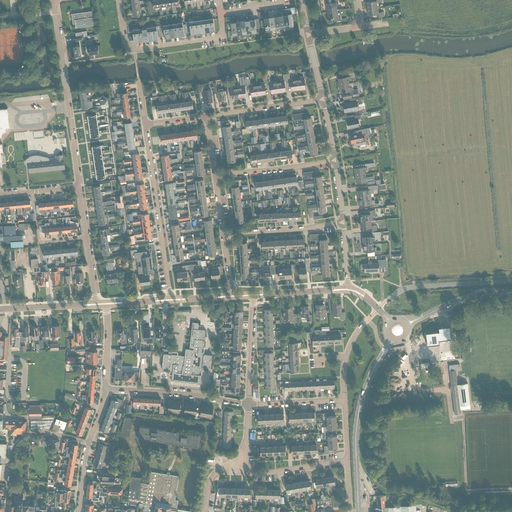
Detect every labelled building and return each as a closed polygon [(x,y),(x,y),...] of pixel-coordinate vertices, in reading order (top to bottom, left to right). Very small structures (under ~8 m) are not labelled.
[(154,8),(150,8),(151,15),(155,15),(154,12),(156,12),(155,8),(159,7),(160,7),(159,0),(154,0),(153,0),(154,8)] [(338,4),(337,0),(330,0),(331,3),(326,4),(327,11),(337,10),(336,5),(338,4)] [(381,0),(374,0),(375,1),(366,2),(367,9),(377,7),(377,2),(382,1),(381,0)] [(384,16),(383,11),(378,12),(377,7),(367,9),(368,15),(376,14),(377,17),(384,16)] [(334,22),(341,21),(340,13),(337,13),(337,10),(327,11),(328,19),(334,18),(334,22)] [(94,17),(93,17),(92,11),(88,12),(88,11),(87,11),(87,13),(83,13),(85,26),(95,25),(94,17)] [(79,13),(71,14),(73,24),(75,24),(76,28),(85,26),(83,13),(80,14),(79,13)] [(290,26),(293,26),(292,13),(283,15),(285,28),(290,27),(290,26)] [(256,29),(260,28),(258,19),(255,19),(249,20),(251,33),(257,32),(256,29)] [(184,33),(187,32),(186,24),(183,25),(182,22),(177,23),(179,36),(184,35),(184,33)] [(228,31),(229,36),(237,35),(235,22),(230,23),(227,23),(228,31)] [(160,28),(161,36),(164,36),(165,38),(170,37),(168,24),(163,25),(163,27),(160,28)] [(158,37),(161,36),(159,25),(156,26),(151,27),(153,40),(158,39),(158,37)] [(89,42),(86,43),(87,47),(88,47),(89,54),(98,53),(97,46),(90,47),(89,42)] [(77,43),(71,44),(72,54),(79,53),(78,49),(81,49),(80,44),(78,45),(77,43)] [(305,89),(304,78),(307,78),(306,72),(303,72),(304,77),(300,77),(301,80),(296,80),(297,90),(304,89),(305,89)] [(354,72),(348,73),(349,76),(338,79),(339,85),(349,83),(348,80),(351,80),(351,81),(356,80),(354,72)] [(277,83),(279,93),(286,92),(284,81),(287,81),(286,74),(283,75),(284,79),(281,80),(281,83),(277,83)] [(286,74),(287,81),(290,80),(291,91),(297,90),(296,80),(293,81),(293,78),(290,79),(289,74),(286,74)] [(253,84),(250,84),(249,79),(248,80),(248,77),(246,77),(246,80),(247,86),(250,86),(252,97),(259,96),(257,86),(254,86),(253,84)] [(260,83),(261,85),(257,86),(259,96),(266,95),(264,84),(267,83),(266,77),(263,78),(264,82),(260,83)] [(266,77),(267,83),(270,83),(271,94),(279,93),(277,83),(273,84),(273,81),(270,81),(269,77),(266,77)] [(243,80),(244,85),(241,85),(241,88),(238,89),(239,98),(246,97),(244,87),(247,86),(246,80),(243,80)] [(226,100),(225,91),(217,92),(216,85),(216,82),(213,83),(213,86),(213,87),(214,90),(214,94),(217,93),(218,101),(226,100)] [(227,83),(227,89),(230,89),(232,99),(239,98),(238,89),(234,89),(234,86),(230,87),(230,82),(227,83)] [(351,90),(353,97),(359,95),(358,89),(353,90),(352,86),(353,86),(352,83),(349,83),(339,85),(341,93),(351,90)] [(205,103),(212,102),(211,90),(204,90),(203,85),(198,85),(199,92),(202,91),(203,98),(204,97),(205,103)] [(89,97),(87,98),(86,92),(80,93),(81,101),(89,99),(89,97)] [(192,101),(189,101),(187,92),(185,93),(187,109),(193,108),(192,101)] [(176,94),(173,94),(175,111),(181,110),(180,102),(177,103),(176,94)] [(164,96),(161,96),(164,112),(170,111),(168,104),(165,104),(165,100),(164,96)] [(362,103),(361,97),(360,97),(349,99),(350,102),(343,104),(345,112),(358,109),(357,104),(362,103)] [(88,108),(88,102),(89,102),(89,99),(81,101),(82,109),(88,108)] [(0,163),(2,163),(1,153),(3,152),(2,144),(0,144),(0,137),(2,138),(1,135),(3,133),(6,133),(6,130),(9,130),(7,109),(0,109),(0,163)] [(354,116),(355,119),(347,121),(348,128),(359,126),(358,119),(361,118),(360,114),(354,116)] [(127,120),(122,121),(122,126),(125,126),(125,130),(132,128),(132,122),(130,123),(130,120),(127,120)] [(352,132),(352,134),(350,135),(351,143),(356,142),(357,145),(366,144),(368,143),(368,140),(366,140),(366,135),(370,134),(369,128),(359,130),(352,132)] [(296,136),(297,138),(303,137),(307,137),(314,135),(313,129),(306,131),(306,134),(303,135),(296,136)] [(200,135),(197,136),(196,130),(190,131),(191,139),(197,138),(198,144),(201,143),(200,135)] [(241,133),(240,130),(234,131),(231,131),(231,132),(224,133),(225,139),(232,137),(232,134),(241,133)] [(179,149),(182,149),(181,142),(180,142),(180,140),(179,140),(178,133),(173,134),(174,141),(176,141),(177,143),(179,143),(179,146),(175,146),(176,150),(179,149)] [(161,135),(162,143),(165,142),(165,145),(167,145),(168,151),(169,151),(167,135),(161,135)] [(288,150),(287,146),(286,140),(284,141),(285,147),(285,150),(286,158),(292,157),(291,150),(288,150)] [(242,145),(242,142),(235,143),(233,143),(225,144),(226,150),(234,149),(233,146),(242,145)] [(180,159),(180,153),(177,153),(177,158),(171,159),(171,157),(169,157),(169,155),(161,156),(162,162),(169,161),(171,160),(172,162),(179,161),(178,159),(180,159)] [(29,172),(65,169),(64,159),(63,159),(62,155),(55,156),(56,158),(45,159),(44,158),(43,158),(41,157),(40,156),(38,156),(36,156),(35,156),(34,156),(33,156),(31,156),(30,157),(29,157),(28,158),(26,160),(26,161),(25,162),(25,163),(26,164),(27,165),(28,166),(29,166),(29,172)] [(204,168),(203,162),(196,163),(196,166),(185,168),(185,171),(191,170),(194,170),(204,168)] [(367,170),(367,167),(374,166),(374,162),(365,164),(365,167),(354,168),(355,176),(365,174),(364,171),(367,170)] [(172,179),(172,175),(175,175),(174,174),(179,173),(181,173),(180,172),(180,170),(173,171),(173,172),(171,172),(171,173),(164,174),(165,180),(172,179)] [(369,180),(368,177),(365,178),(365,174),(355,176),(356,183),(367,181),(368,184),(374,183),(373,180),(369,180)] [(284,178),(285,186),(289,185),(290,195),(293,195),(290,177),(284,178)] [(261,182),(262,189),(266,188),(267,198),(269,198),(267,181),(261,182)] [(357,191),(358,199),(371,198),(371,194),(374,194),(373,190),(378,190),(378,186),(368,187),(368,190),(357,191)] [(177,192),(177,191),(176,189),(173,189),(166,190),(167,197),(174,196),(174,192),(177,192)] [(243,194),(249,194),(249,191),(232,193),(233,199),(241,198),(240,195),(243,194)] [(177,196),(174,197),(174,196),(167,197),(168,204),(175,203),(175,199),(178,199),(177,196)] [(359,206),(370,204),(370,207),(378,206),(377,203),(375,203),(375,200),(371,200),(371,198),(358,199),(359,206)] [(73,205),(77,205),(76,200),(66,201),(67,210),(73,209),(73,205)] [(178,201),(178,203),(175,203),(168,204),(169,212),(176,211),(176,206),(179,206),(178,205),(182,204),(181,201),(178,201)] [(47,217),(47,213),(46,212),(46,208),(46,203),(39,203),(39,205),(36,206),(37,213),(40,212),(40,213),(44,212),(44,217),(47,217)] [(197,208),(191,209),(191,211),(207,209),(206,203),(199,204),(200,208),(197,208)] [(245,206),(251,205),(250,203),(234,205),(235,211),(242,210),(242,206),(245,206)] [(177,213),(180,212),(180,210),(176,211),(169,212),(170,218),(177,217),(177,213)] [(375,210),(368,211),(368,214),(360,215),(361,222),(371,221),(370,216),(375,216),(375,210)] [(70,231),(77,231),(77,226),(79,226),(78,223),(70,220),(69,220),(70,231)] [(204,221),(204,224),(199,225),(193,226),(193,228),(199,227),(204,226),(204,227),(212,225),(211,220),(204,221)] [(377,231),(376,226),(371,226),(371,221),(361,222),(361,228),(370,227),(370,231),(377,231)] [(49,223),(45,223),(45,225),(39,225),(40,231),(43,231),(43,234),(50,234),(50,228),(49,224),(49,223)] [(3,234),(3,226),(0,226),(0,241),(0,242),(0,243),(11,243),(11,247),(23,246),(23,238),(25,238),(25,233),(22,233),(16,233),(15,226),(4,226),(5,234),(3,234)] [(373,237),(362,237),(363,241),(364,241),(364,245),(373,244),(372,241),(375,240),(375,237),(380,237),(379,233),(373,234),(373,237)] [(376,251),(376,247),(373,248),(373,244),(364,245),(364,248),(363,248),(363,252),(374,251),(375,254),(381,253),(381,250),(376,251)] [(152,273),(154,273),(153,267),(152,267),(150,256),(147,257),(146,252),(137,253),(137,250),(136,250),(135,246),(133,246),(133,250),(131,250),(131,254),(135,253),(135,258),(137,257),(138,273),(140,273),(143,273),(143,274),(147,273),(147,274),(148,274),(148,273),(152,273)] [(17,272),(17,270),(16,270),(14,249),(9,250),(11,273),(14,273),(14,277),(14,283),(15,283),(15,286),(21,286),(21,282),(20,272),(17,272)] [(44,257),(48,256),(49,263),(51,262),(51,256),(50,251),(43,251),(44,257)] [(38,266),(37,258),(31,258),(32,271),(40,271),(40,266),(38,266)] [(114,273),(113,263),(115,262),(114,258),(104,260),(104,263),(106,263),(107,274),(106,274),(108,282),(108,283),(112,282),(117,281),(117,273),(114,273)] [(305,258),(306,268),(299,268),(300,277),(306,277),(306,271),(310,270),(309,258),(305,258)] [(386,260),(378,260),(378,263),(372,263),(372,261),(367,261),(368,264),(364,264),(365,272),(369,272),(369,271),(373,271),(373,273),(379,272),(379,266),(386,266),(386,260)] [(273,261),(270,261),(271,266),(270,266),(270,270),(263,270),(263,269),(259,269),(259,275),(264,275),(264,279),(271,279),(270,273),(274,272),(274,265),(273,261)] [(291,271),(295,271),(295,264),(291,264),(291,269),(285,269),(285,278),(292,277),(291,271)] [(274,265),(274,272),(278,272),(279,278),(285,278),(285,269),(278,270),(278,265),(274,265)] [(212,267),(212,271),(210,271),(211,278),(220,277),(219,271),(220,271),(220,266),(212,267)] [(82,273),(82,269),(74,270),(74,273),(76,273),(77,282),(83,282),(83,272),(82,273)] [(196,270),(195,270),(194,271),(194,273),(195,280),(205,279),(204,272),(198,273),(197,271),(196,270)] [(48,271),(40,272),(40,274),(39,274),(39,276),(38,276),(38,284),(45,284),(44,277),(48,276),(48,271)] [(177,273),(178,280),(185,279),(185,281),(188,280),(187,272),(177,273)] [(140,285),(150,283),(149,276),(148,274),(147,274),(147,273),(143,274),(143,273),(140,273),(140,276),(139,276),(140,285)] [(341,312),(341,304),(333,304),(333,315),(340,315),(340,319),(345,319),(345,312),(341,312)] [(324,311),(324,305),(316,305),(316,317),(326,316),(326,311),(324,311)] [(309,315),(308,306),(300,306),(301,316),(306,316),(307,321),(312,321),(312,315),(309,315)] [(293,314),(292,307),(283,307),(284,319),(291,318),(291,323),(297,323),(297,313),(293,314)] [(204,354),(204,352),(202,352),(202,347),(204,347),(206,330),(198,329),(198,327),(199,323),(192,322),(190,346),(192,346),(191,349),(185,349),(185,356),(171,354),(172,352),(169,351),(168,354),(163,353),(161,368),(170,369),(170,372),(172,372),(171,381),(200,384),(201,375),(199,375),(200,371),(202,371),(202,369),(211,370),(212,355),(204,354)] [(51,326),(52,340),(55,340),(55,335),(60,335),(59,326),(51,326)] [(451,339),(449,326),(438,327),(439,331),(438,331),(437,331),(425,333),(427,345),(439,344),(439,340),(440,340),(451,339)] [(162,327),(155,327),(156,336),(160,336),(161,339),(162,339),(161,346),(166,345),(167,338),(166,333),(163,333),(162,327)] [(23,336),(23,341),(26,341),(26,336),(29,336),(29,328),(22,328),(23,332),(21,332),(21,336),(23,336)] [(153,343),(152,337),(149,337),(149,336),(150,336),(149,328),(142,328),(143,337),(146,336),(146,343),(153,343)] [(123,329),(117,330),(117,339),(121,338),(121,344),(127,343),(126,334),(124,334),(123,329)] [(95,335),(94,331),(89,331),(89,335),(88,335),(88,340),(92,340),(93,343),(96,343),(95,340),(96,340),(96,335),(95,335)] [(74,338),(67,338),(68,350),(75,350),(75,341),(79,341),(79,344),(83,344),(82,337),(81,337),(81,332),(74,332),(74,338)] [(239,354),(239,352),(233,352),(233,354),(233,359),(224,359),(224,361),(228,361),(232,361),(233,360),(240,361),(241,355),(239,354)] [(459,364),(449,365),(455,414),(461,414),(460,406),(470,405),(467,383),(457,384),(455,370),(460,370),(459,364)] [(85,368),(85,371),(90,372),(90,375),(96,376),(96,369),(85,368)] [(121,371),(121,380),(130,381),(130,372),(121,371)] [(134,381),(134,380),(138,380),(139,380),(139,372),(130,372),(130,381),(134,381)] [(112,399),(110,406),(116,408),(118,402),(112,399)] [(29,419),(31,419),(41,419),(41,416),(41,405),(29,406),(29,419)] [(114,414),(116,408),(110,406),(108,412),(114,414)] [(89,416),(91,409),(85,407),(83,413),(89,416)] [(111,420),(114,414),(108,412),(105,417),(111,420)] [(80,415),(82,416),(81,420),(87,422),(89,416),(83,413),(81,413),(80,415)] [(329,413),(323,413),(323,419),(327,419),(327,423),(336,422),(336,416),(329,416),(329,413)] [(41,419),(31,419),(31,429),(49,429),(55,416),(41,416),(41,419)] [(109,426),(111,420),(105,417),(103,423),(109,426)] [(56,419),(55,423),(60,426),(60,428),(64,429),(67,422),(56,419)] [(0,429),(3,430),(3,429),(8,429),(8,426),(11,426),(11,420),(3,420),(3,421),(0,420),(0,429)] [(12,434),(22,434),(22,431),(24,432),(25,431),(26,421),(23,421),(11,420),(11,426),(12,426),(12,434)] [(73,425),(78,426),(84,429),(87,422),(81,420),(79,424),(74,422),(73,425)] [(323,432),(330,432),(330,429),(336,429),(336,422),(327,423),(327,427),(323,427),(323,432)] [(103,423),(101,429),(107,432),(109,426),(103,423)] [(160,430),(146,428),(146,427),(139,426),(139,427),(124,425),(122,440),(129,441),(136,442),(135,454),(128,453),(128,454),(121,453),(119,468),(133,470),(140,471),(154,473),(168,475),(176,476),(190,478),(192,464),(185,463),(185,462),(178,461),(180,448),(187,449),(194,450),(196,435),(182,433),(182,432),(174,431),(174,432),(160,430)] [(84,429),(78,426),(76,433),(75,433),(74,435),(78,437),(79,434),(82,435),(84,429)] [(328,442),(337,441),(337,435),(330,436),(330,432),(323,432),(324,438),(328,438),(328,442)] [(59,441),(49,439),(48,447),(58,448),(59,441)] [(77,451),(78,444),(76,444),(77,441),(70,440),(70,443),(72,443),(71,447),(69,447),(66,447),(66,449),(70,450),(71,450),(77,451)] [(324,446),(324,452),(331,452),(331,449),(337,448),(337,441),(328,442),(328,446),(324,446)] [(293,446),(292,442),(288,442),(288,446),(291,446),(291,454),(298,453),(297,446),(293,446)] [(97,451),(105,453),(107,446),(99,444),(97,451)] [(97,451),(95,458),(103,460),(105,453),(97,451)] [(101,468),(103,460),(95,458),(93,465),(101,468)] [(334,476),(328,477),(329,485),(330,484),(333,484),(334,488),(336,488),(336,483),(335,484),(334,476)] [(61,480),(65,481),(64,485),(71,486),(72,479),(63,477),(62,477),(61,480)] [(323,486),(327,485),(328,489),(330,489),(330,484),(329,485),(328,477),(321,478),(323,486)] [(324,490),(323,486),(321,478),(315,479),(316,487),(321,486),(322,490),(321,491),(322,494),(320,495),(321,498),(325,498),(324,490)] [(310,493),(312,492),(312,488),(313,488),(312,482),(310,482),(309,480),(303,481),(305,489),(306,489),(309,489),(310,493)] [(93,488),(94,481),(89,481),(89,483),(88,483),(87,490),(93,490),(103,491),(103,488),(100,487),(100,485),(97,485),(97,488),(93,488)] [(297,482),(299,490),(300,490),(303,490),(304,494),(306,493),(306,489),(305,489),(303,481),(297,482)] [(300,494),(300,490),(299,490),(297,482),(291,483),(293,491),(294,491),(297,491),(298,495),(300,494)] [(287,492),(291,492),(292,496),(294,495),(294,491),(293,491),(291,483),(285,484),(287,492)] [(59,491),(58,493),(64,493),(64,494),(63,501),(63,502),(69,502),(71,491),(65,490),(65,488),(59,487),(57,487),(57,491),(59,491)] [(64,494),(64,493),(58,493),(56,493),(55,502),(56,502),(55,508),(55,511),(54,511),(53,511),(57,511),(58,501),(63,501),(64,494)] [(378,508),(385,507),(384,495),(376,496),(378,508)] [(13,506),(9,505),(8,511),(14,511),(15,510),(16,497),(14,497),(13,506)] [(23,501),(17,501),(16,507),(17,507),(17,510),(15,510),(14,511),(21,511),(22,506),(23,501)] [(170,511),(171,508),(138,503),(138,505),(138,507),(144,508),(143,511),(170,511)]
